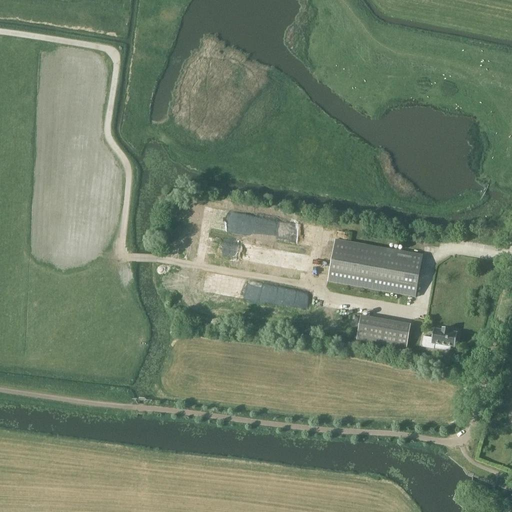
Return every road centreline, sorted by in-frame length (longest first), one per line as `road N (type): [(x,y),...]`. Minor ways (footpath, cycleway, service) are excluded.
road 1 (track): [(0,30),(106,48),(116,61),(107,134),(127,175),(122,255),(420,314),(428,267),(446,252),(511,251)]
road 2 (unclassified): [(460,442),(511,275)]
